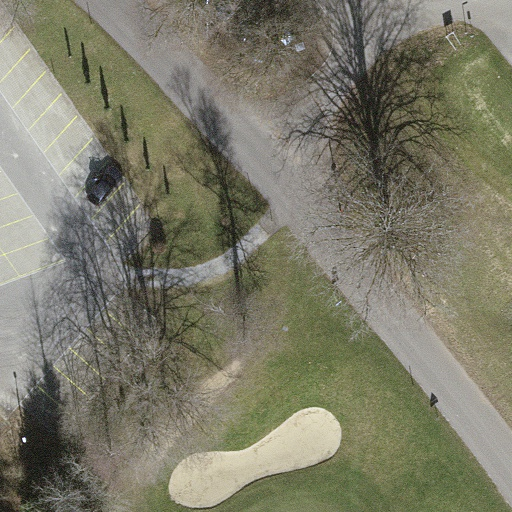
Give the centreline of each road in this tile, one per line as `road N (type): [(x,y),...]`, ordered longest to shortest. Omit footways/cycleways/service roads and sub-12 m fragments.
road 1 (tertiary): [(511,469),(265,160),(111,0)]
road 2 (track): [(265,160),(402,2),(511,7)]
